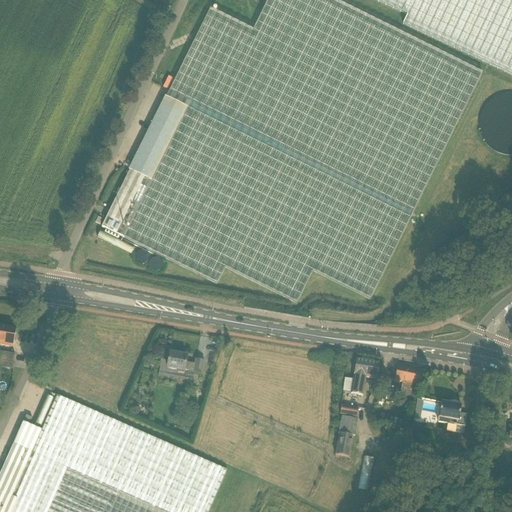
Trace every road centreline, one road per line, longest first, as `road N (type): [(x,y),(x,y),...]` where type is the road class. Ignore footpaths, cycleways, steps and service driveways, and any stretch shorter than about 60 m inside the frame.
road 1 (secondary): [(382,346),(59,291)]
road 2 (unclassified): [(59,291),(65,258),(183,0)]
road 3 (unclassified): [(0,432),(59,291)]
